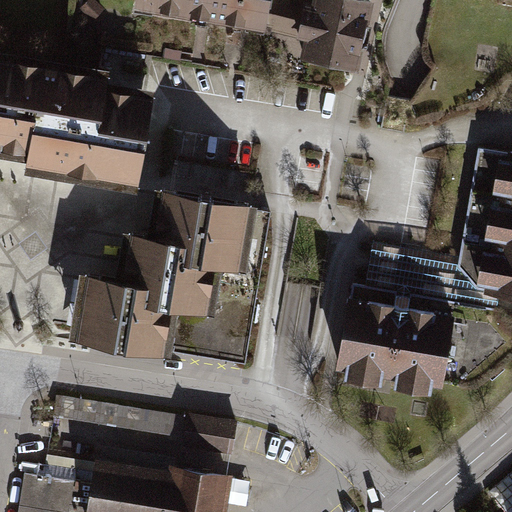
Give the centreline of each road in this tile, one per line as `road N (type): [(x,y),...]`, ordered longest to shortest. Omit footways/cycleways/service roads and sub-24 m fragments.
road 1 (residential): [(22,363),(281,413),(330,439),(398,511)]
road 2 (unknown): [(11,419),(250,467),(284,487),(294,511)]
road 3 (secondary): [(414,511),(511,427)]
